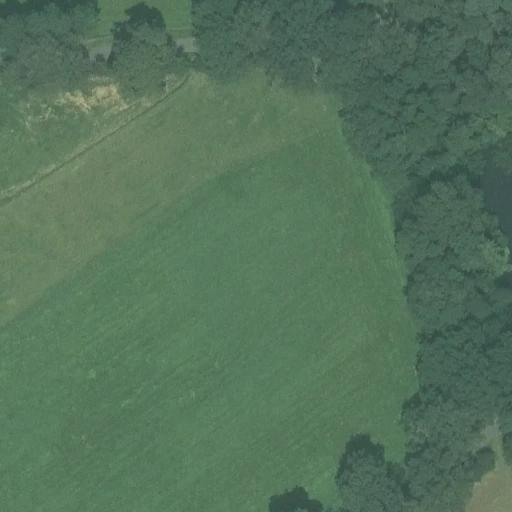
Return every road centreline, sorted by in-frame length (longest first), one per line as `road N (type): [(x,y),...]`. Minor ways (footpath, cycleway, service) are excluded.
road 1 (residential): [(378,27),(0,66)]
road 2 (residential): [(511,414),(388,511)]
road 3 (residential): [(511,77),(378,27)]
